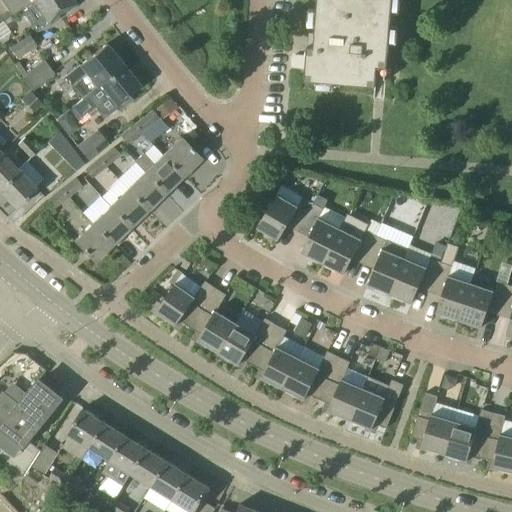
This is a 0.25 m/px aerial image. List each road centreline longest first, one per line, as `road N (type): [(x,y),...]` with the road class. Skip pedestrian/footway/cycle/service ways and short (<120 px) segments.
road 1 (secondary): [(480,511),(329,462),(208,406),(41,297)]
road 2 (residential): [(511,369),(342,310),(218,242),(209,223)]
road 3 (residential): [(248,119),(206,112),(112,0)]
